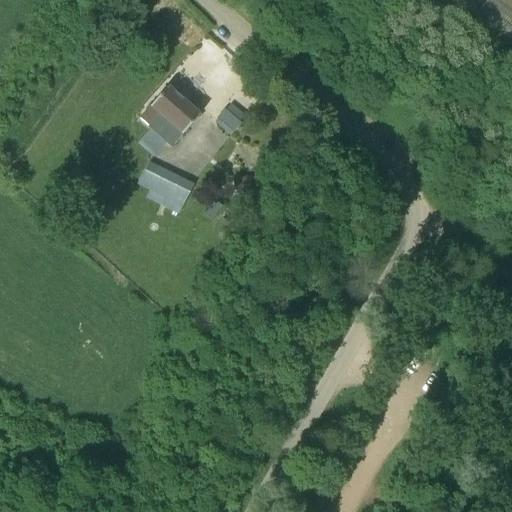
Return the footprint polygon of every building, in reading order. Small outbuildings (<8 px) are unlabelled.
[(165,145),(170,149),(199,116),(167,88),(138,119),(148,130),(138,143),(154,157),(165,145)] [(177,214),(193,185),(149,161),(138,181),(150,188),(145,197),(177,214)] [(250,208),(250,177),(233,178),(233,207),(250,208)] [(204,214),(212,220),(221,208),(213,201),(204,214)] [(232,221),(240,227),(244,221),(235,215),(232,221)] [(223,218),(218,225),(234,236),(239,229),(223,218)]
